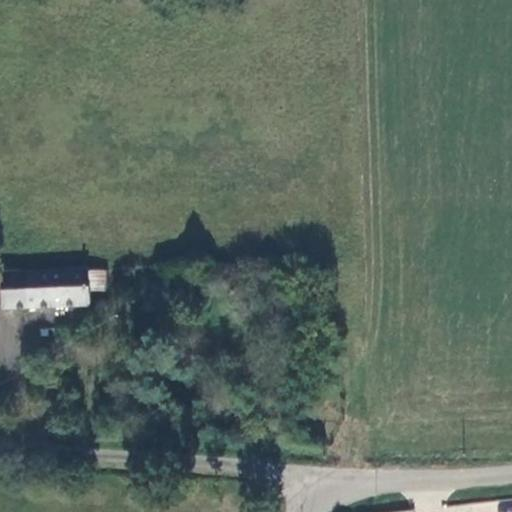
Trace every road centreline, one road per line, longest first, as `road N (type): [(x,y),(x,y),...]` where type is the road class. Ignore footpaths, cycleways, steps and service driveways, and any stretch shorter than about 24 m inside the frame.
road 1 (unclassified): [(315,484),(227,462),(0,448)]
road 2 (unclassified): [(511,474),(315,484)]
